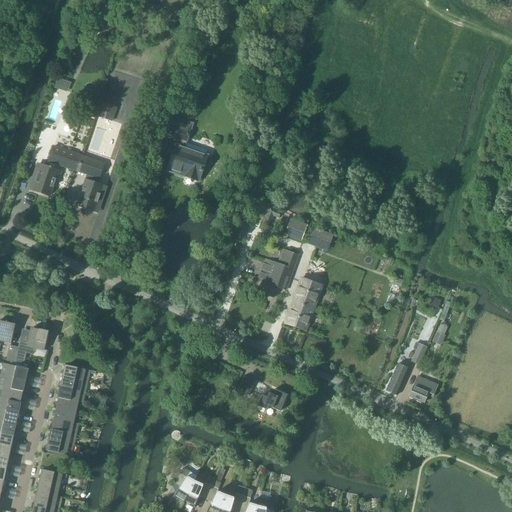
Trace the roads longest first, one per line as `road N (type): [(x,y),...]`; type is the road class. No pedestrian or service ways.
road 1 (unclassified): [(0,230),(511,462)]
road 2 (residential): [(17,511),(57,328),(48,316),(0,305)]
